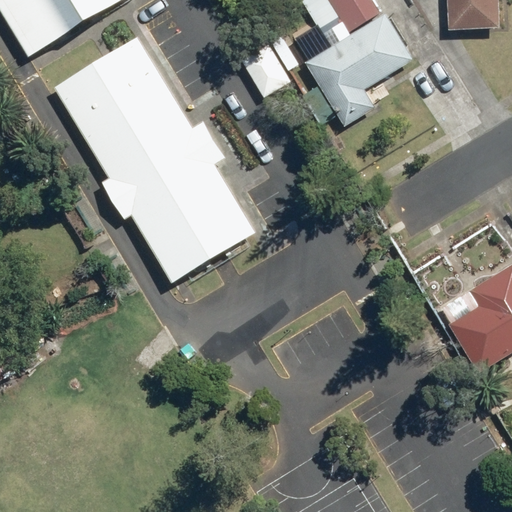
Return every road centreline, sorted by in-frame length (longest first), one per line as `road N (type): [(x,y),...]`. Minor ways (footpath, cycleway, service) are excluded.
road 1 (unknown): [(268,404),(389,334)]
road 2 (residential): [(402,214),(511,148)]
